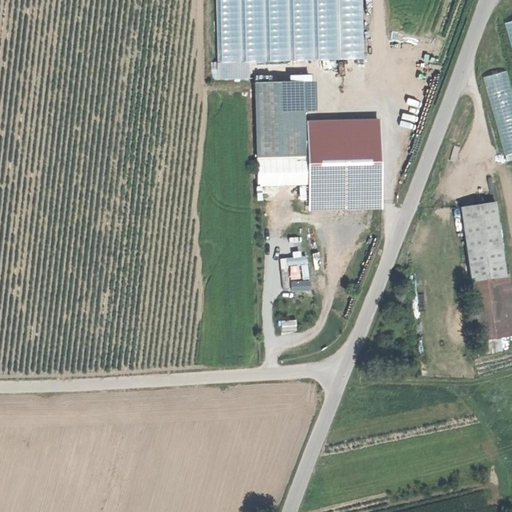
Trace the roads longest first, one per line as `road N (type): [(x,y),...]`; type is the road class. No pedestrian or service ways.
road 1 (unclassified): [(342,374),(486,0)]
road 2 (unclassified): [(342,374),(311,368),(0,389)]
road 3 (track): [(377,0),(392,240)]
road 4 (unclassified): [(291,511),(342,374)]
